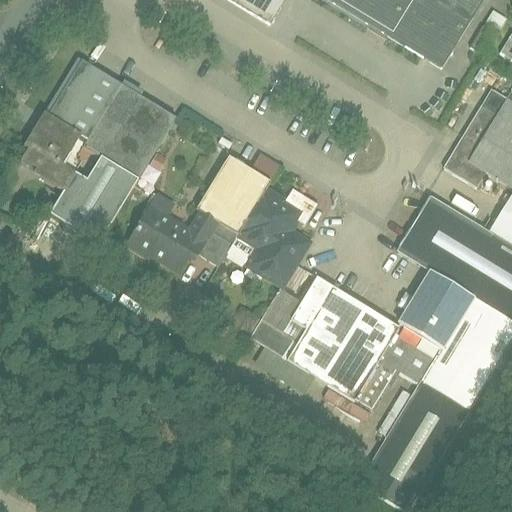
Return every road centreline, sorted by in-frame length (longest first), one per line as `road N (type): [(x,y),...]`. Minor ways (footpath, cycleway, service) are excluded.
road 1 (residential): [(131,4),(125,23),(136,52),(344,178),(374,181),(394,159),(397,140),(383,118),(190,0)]
road 2 (unknown): [(0,255),(238,402)]
